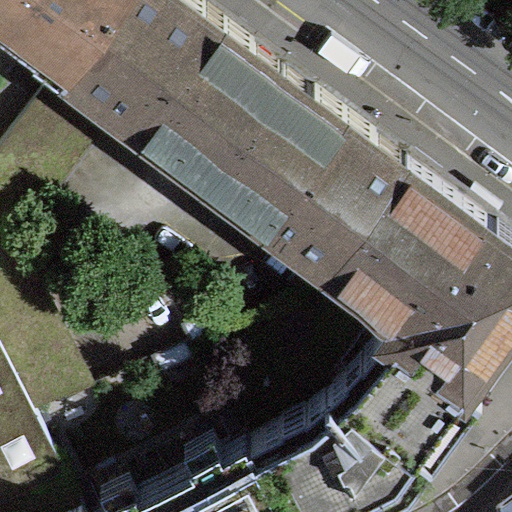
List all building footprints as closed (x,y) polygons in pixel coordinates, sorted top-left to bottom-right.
[(0,0),(0,11),(62,58),(65,55),(105,0),(0,0)] [(105,0),(65,55),(203,157),(281,52),(210,0),(105,0)] [(200,161),(324,253),(327,249),(405,144),(328,88),(281,52),(203,157),(200,161)] [(48,76),(0,141),(0,338),(33,402),(93,377),(28,252),(33,206),(101,115),(48,76)] [(511,223),(452,179),(405,144),(327,249),(396,300),(349,364),(249,429),(290,511),(340,511),(352,506),(409,477),(480,380),(466,370),(511,307),(511,223)] [(0,511),(89,511),(33,402),(0,338),(0,511)] [(153,473),(171,511),(170,511),(290,511),(249,429),(236,409),(233,406),(194,425),(204,446),(153,473)]
